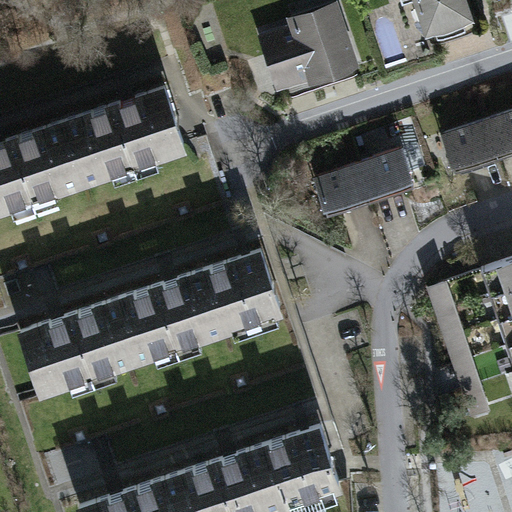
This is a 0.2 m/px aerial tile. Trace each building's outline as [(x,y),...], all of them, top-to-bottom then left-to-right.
[(309,0),(283,9),(287,19),(256,30),(275,86),(355,59),(335,0),(309,0)] [(467,0),(412,0),(422,30),(472,13),(467,0)] [(81,180),(184,145),(161,78),(58,113),(81,180)] [(511,103),(483,113),(496,151),(511,145),(511,103)] [(0,206),(81,180),(58,113),(0,132),(0,206)] [(483,113),(438,129),(451,166),(496,151),(483,113)] [(398,141),(354,156),(368,196),(412,181),(398,141)] [(354,156),(310,171),(324,211),(368,196),(354,156)] [(202,338),(283,311),(262,248),(181,275),(202,338)] [(511,255),(480,265),(488,291),(511,283),(511,255)] [(121,366),(202,338),(181,275),(99,303),(121,366)] [(511,283),(488,291),(497,317),(511,312),(511,283)] [(471,421),(491,415),(449,284),(430,290),(471,421)] [(40,393),(121,366),(99,303),(18,330),(40,393)] [(511,312),(497,317),(505,343),(511,340),(511,312)] [(262,511),(264,511),(344,485),(323,423),(241,450),(262,511)] [(172,511),(262,511),(241,450),(160,477),(172,511)] [(81,511),(172,511),(160,477),(79,505),(81,511)]
